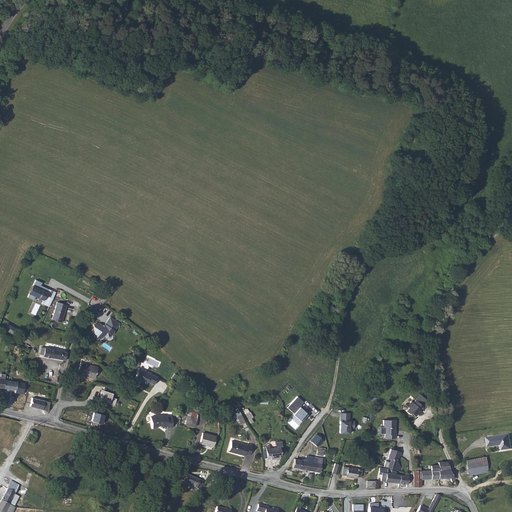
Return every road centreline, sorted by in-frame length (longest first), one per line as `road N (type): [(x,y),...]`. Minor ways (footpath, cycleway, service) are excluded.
road 1 (unclassified): [(272,481),(330,401),(350,288),(362,262),(378,253)]
road 2 (residential): [(272,481),(48,423)]
road 3 (residential): [(460,494),(340,495),(272,481)]
